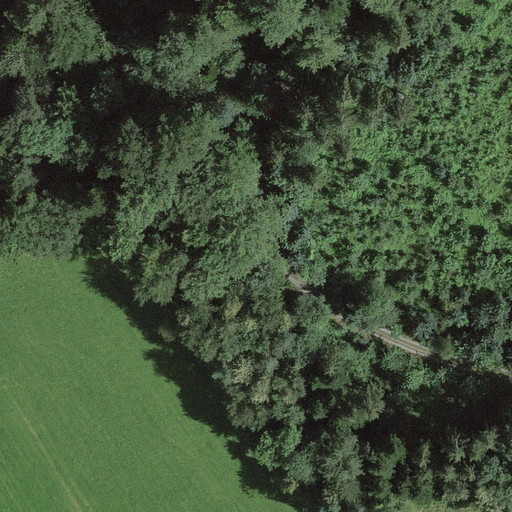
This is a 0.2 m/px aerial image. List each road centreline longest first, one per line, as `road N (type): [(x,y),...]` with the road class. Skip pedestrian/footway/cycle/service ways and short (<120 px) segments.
road 1 (track): [(115,177),(350,318),(511,376)]
road 2 (track): [(369,0),(269,106),(259,134),(260,214),(294,280)]
road 3 (track): [(0,210),(115,177),(269,106)]
